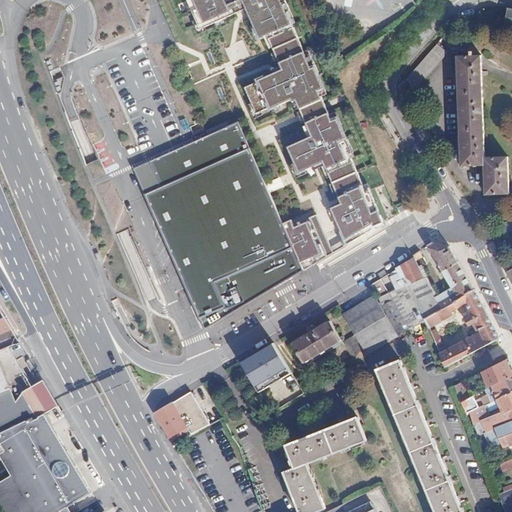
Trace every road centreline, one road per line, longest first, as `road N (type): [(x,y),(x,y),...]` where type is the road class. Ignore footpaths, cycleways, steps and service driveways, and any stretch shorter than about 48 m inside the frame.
road 1 (unclassified): [(186,373),(451,218)]
road 2 (residential): [(451,218),(389,88),(395,68),(458,0)]
road 3 (primary): [(80,311),(0,120)]
road 4 (primary): [(0,221),(87,405)]
road 5 (residential): [(0,273),(45,357),(87,405)]
road 6 (primary): [(141,429),(80,311)]
road 7 (unclassified): [(186,373),(140,361),(80,311)]
road 8 (primary): [(87,405),(149,511)]
